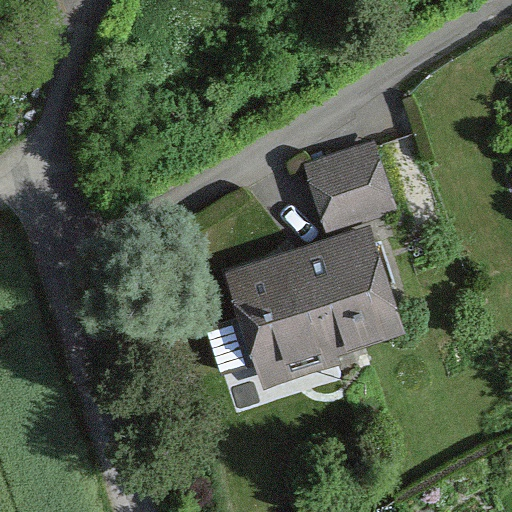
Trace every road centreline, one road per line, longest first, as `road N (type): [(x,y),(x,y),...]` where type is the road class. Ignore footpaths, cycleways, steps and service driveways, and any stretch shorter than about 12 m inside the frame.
road 1 (residential): [(56,268),(498,0)]
road 2 (residential): [(56,268),(102,449),(129,511)]
road 3 (residential): [(92,0),(47,140)]
road 4 (residential): [(47,140),(56,268)]
